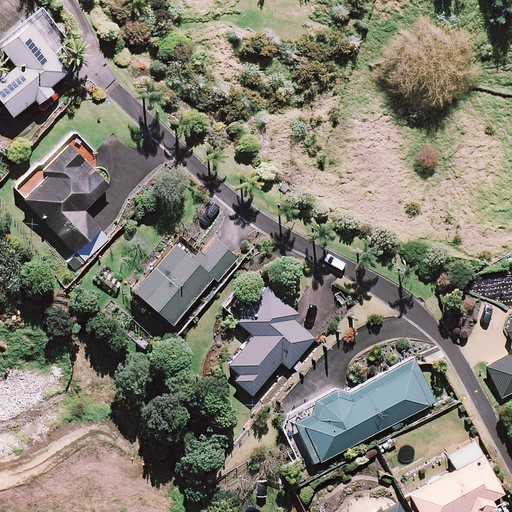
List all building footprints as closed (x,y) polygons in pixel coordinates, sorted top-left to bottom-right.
[(46,86),(66,70),(25,19),(0,38),(0,52),(10,65),(0,72),(0,106),(8,116),(31,98),(35,103),(50,90),(46,86)] [(276,86),(210,55),(200,76),(243,96),(241,100),(265,111),(276,86)] [(64,141),(37,167),(43,173),(19,196),(82,262),(108,238),(80,208),(105,185),(78,156),(64,141)] [(175,233),(128,286),(169,323),(210,276),(214,280),(235,257),(211,235),(197,252),(175,233)] [(294,315),(261,286),(233,319),(251,335),(226,363),(237,373),(232,379),(249,394),(278,360),(287,368),(313,338),(291,319),(294,315)] [(511,349),(484,364),(500,396),(511,389),(511,315),(500,322),(511,344),(511,349)] [(433,401),(411,357),(320,403),(316,395),(284,412),(310,463),(433,401)] [(501,492),(481,454),(408,492),(417,511),(460,511),(465,510),(466,511),(479,511),(492,506),(488,499),(501,492)] [(399,511),(393,500),(369,511),(399,511)]
